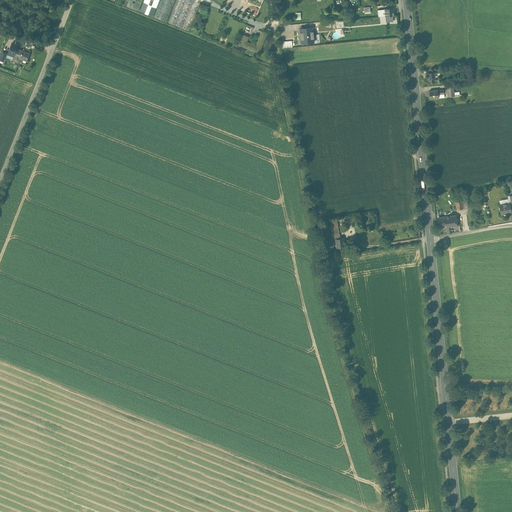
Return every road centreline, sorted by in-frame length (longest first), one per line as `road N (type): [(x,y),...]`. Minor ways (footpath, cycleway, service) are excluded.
road 1 (track): [(271,0),(332,305),(387,511)]
road 2 (primary): [(457,511),(429,239)]
road 3 (primary): [(429,239),(406,0)]
road 4 (unclassified): [(70,0),(0,178)]
